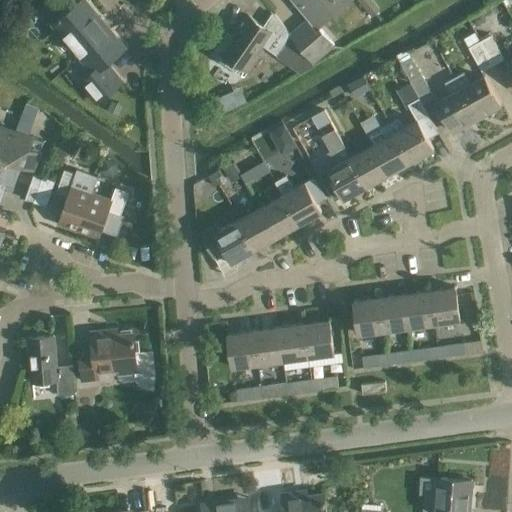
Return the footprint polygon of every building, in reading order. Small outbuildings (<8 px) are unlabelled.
[(106,32),(99,24),(102,21),(84,0),(82,0),(54,24),(93,70),(77,83),(96,105),(123,82),(106,62),(124,47),(109,30),(106,32)] [(291,35),(290,36),(313,64),(335,45),(317,24),(345,0),(296,0),(310,15),(289,33),(291,35)] [(357,0),(371,17),(380,10),(371,0),(357,0)] [(291,35),(289,33),(272,12),(263,26),(246,14),(236,28),(239,30),(234,38),(224,32),(209,54),(242,76),(257,54),(255,52),(260,44),(277,55),(290,36),(291,35)] [(480,41),(493,64),(504,59),(491,35),(490,35),(489,33),(479,38),(480,41)] [(493,64),(480,41),(468,47),(481,71),(493,64)] [(419,97),(423,103),(434,97),(408,50),(403,53),(402,51),(397,54),(419,97)] [(454,77),(477,118),(500,105),(485,76),(470,84),(464,71),(454,77)] [(363,76),(349,83),(356,96),(370,89),(363,76)] [(477,118),(454,77),(444,82),(451,95),(437,102),(453,131),(477,118)] [(221,112),(246,100),(240,86),(214,98),(221,112)] [(415,120),(403,126),(398,118),(390,123),(411,161),(433,148),(427,137),(438,132),(422,103),(423,103),(419,97),(407,103),(415,120)] [(348,102),(338,107),(342,113),(346,114),(353,111),(348,102)] [(283,123),(268,131),(280,153),(295,145),(283,123)] [(411,161),(390,123),(368,135),(372,144),(388,173),(411,161)] [(0,202),(8,180),(13,182),(20,164),(33,169),(44,141),(0,124),(0,202)] [(350,156),(334,128),(321,136),(330,150),(311,161),(320,176),(329,171),(336,183),(327,188),(334,200),(343,195),(344,198),(366,186),(350,156)] [(73,153),(67,140),(55,145),(62,159),(73,153)] [(350,156),(366,186),(388,173),(372,144),(350,156)] [(247,183),(241,173),(234,161),(223,168),(231,182),(241,176),(246,184),(247,183)] [(241,173),(247,183),(270,171),(264,161),(241,173)] [(78,230),(91,192),(72,185),(76,174),(64,170),(56,192),(67,196),(58,223),(78,230)] [(31,182),(39,185),(42,177),(33,174),(31,182)] [(293,188),(286,175),(274,181),(282,194),(283,194),(300,223),(321,211),(317,204),(326,199),(313,176),(293,188)] [(36,193),(39,185),(31,182),(28,190),(36,193)] [(91,192),(78,230),(99,237),(108,212),(120,216),(129,192),(115,187),(111,198),(91,192)] [(33,201),(36,193),(28,190),(25,198),(33,201)] [(261,206),(278,235),(300,223),(283,194),(282,194),(261,206)] [(278,235),(261,206),(238,219),(255,248),(278,235)] [(255,248),(238,219),(219,229),(216,224),(201,232),(215,257),(226,251),(232,261),(255,248)] [(0,247),(1,248),(9,229),(0,225),(0,247)] [(455,286),(430,290),(434,323),(460,319),(455,286)] [(430,290),(405,293),(409,326),(434,323),(430,290)] [(405,293),(380,297),(384,329),(409,326),(405,293)] [(384,329),(380,297),(354,300),(358,333),(384,329)] [(304,323),(309,356),(333,352),(329,319),(304,323)] [(309,356),(304,323),(279,326),(283,359),(309,356)] [(283,359),(279,326),(254,330),(258,363),(283,359)] [(99,381),(98,371),(138,367),(139,378),(140,382),(144,385),(146,386),(150,384),(153,380),(154,376),(151,351),(136,353),(134,333),(105,336),(104,330),(92,332),(93,349),(78,351),(81,383),(99,381)] [(258,363),(254,330),(228,333),(232,366),(258,363)] [(73,366),(56,367),(54,335),(28,337),(32,382),(56,379),(57,396),(76,394),(73,366)] [(462,342),(446,344),(448,355),(464,353),(462,342)] [(412,349),(414,360),(429,358),(428,347),(412,349)] [(414,360),(412,349),(396,351),(397,362),(414,360)] [(378,354),(362,356),(363,367),(379,365),(378,354)] [(336,375),(320,378),(322,389),(338,386),(336,375)] [(287,382),(288,393),(303,391),(302,380),(287,382)] [(362,394),(386,391),(385,381),(361,384),(362,394)] [(288,393),(287,382),(270,385),(272,395),(288,393)] [(236,389),(237,400),(253,398),(251,387),(236,389)] [(468,511),(471,480),(436,477),(435,490),(426,489),(425,507),(430,508),(429,511),(468,511)] [(326,511),(324,493),(295,497),(294,492),(281,493),(284,509),(268,511),(326,511)] [(204,511),(250,511),(249,497),(203,503),(204,511)]
